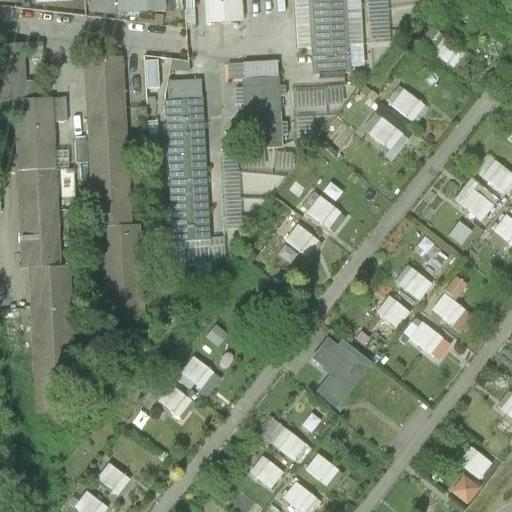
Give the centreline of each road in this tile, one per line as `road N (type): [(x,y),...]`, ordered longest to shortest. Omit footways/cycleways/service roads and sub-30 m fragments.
road 1 (track): [(161,511),(485,99),(511,120)]
road 2 (unclassified): [(0,22),(185,47)]
road 3 (track): [(511,320),(399,465)]
